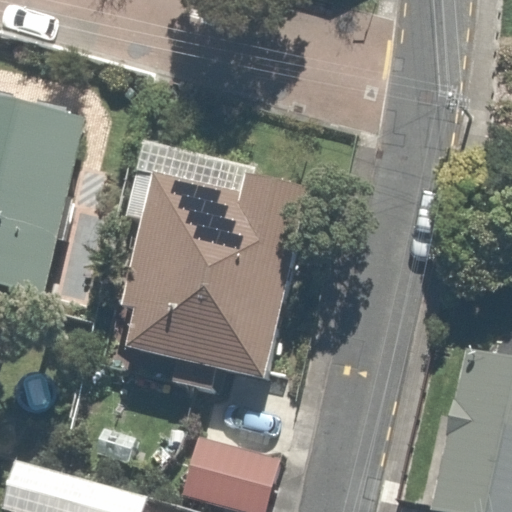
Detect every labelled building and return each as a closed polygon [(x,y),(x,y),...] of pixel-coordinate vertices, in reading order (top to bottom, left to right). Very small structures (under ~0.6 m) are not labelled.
[(91,127),(0,105),(0,301),(47,312),(91,127)] [(158,164),(134,313),(143,314),(136,361),(290,386),(310,262),(293,259),(304,187),(158,164)] [(511,511),(511,358),(477,350),(441,511),(511,511)] [(296,511),(310,452),(204,428),(188,503),(229,511),(296,511)] [(154,511),(159,499),(22,460),(6,511),(154,511)]
